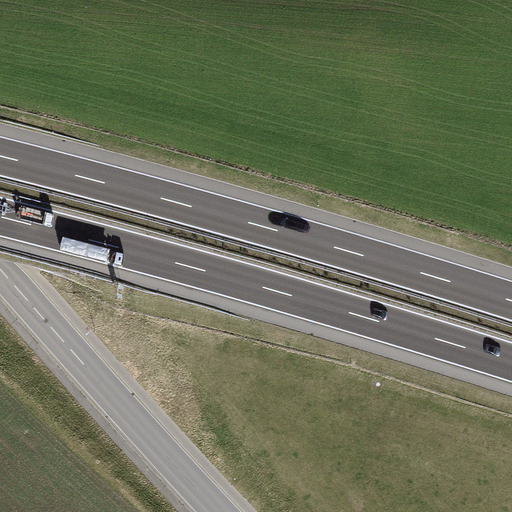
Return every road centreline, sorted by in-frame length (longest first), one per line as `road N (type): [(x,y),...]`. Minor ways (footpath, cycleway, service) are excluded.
road 1 (motorway): [(0,216),(511,363)]
road 2 (motorway): [(511,300),(0,155)]
road 3 (secondary): [(0,269),(220,511)]
